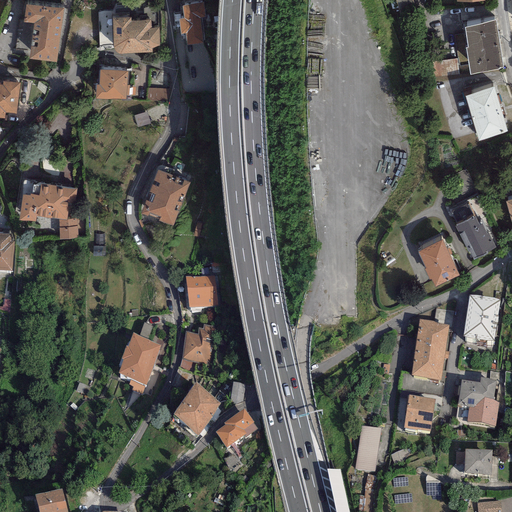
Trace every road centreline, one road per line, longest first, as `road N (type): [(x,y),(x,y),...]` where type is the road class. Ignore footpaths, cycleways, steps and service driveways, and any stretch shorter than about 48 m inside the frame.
road 1 (motorway): [(319,511),(258,215),(252,0)]
road 2 (unclassified): [(119,511),(165,480),(227,414),(511,257)]
road 3 (unclassified): [(174,71),(173,119),(132,204),(137,232),(167,286),(172,378),(123,453),(106,505)]
road 4 (unknown): [(280,348),(292,226),(290,0)]
road 5 (unknown): [(443,425),(458,291)]
road 6 (unclassified): [(56,83),(110,55),(174,71)]
